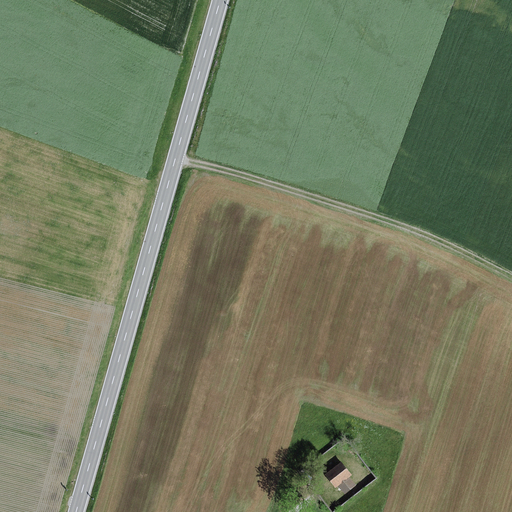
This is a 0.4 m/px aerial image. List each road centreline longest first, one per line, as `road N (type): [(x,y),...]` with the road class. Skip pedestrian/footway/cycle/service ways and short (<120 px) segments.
road 1 (primary): [(75,511),(221,0)]
road 2 (track): [(176,156),(427,231),(511,278)]
road 3 (track): [(169,180),(0,126)]
